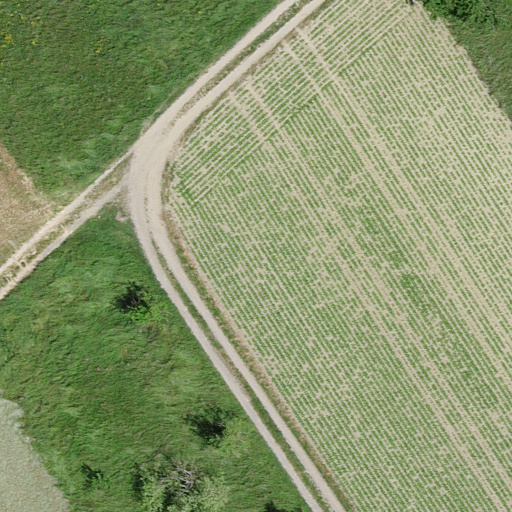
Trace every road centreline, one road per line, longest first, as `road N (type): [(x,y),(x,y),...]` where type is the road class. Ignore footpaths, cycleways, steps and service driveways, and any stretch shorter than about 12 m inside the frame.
road 1 (track): [(145,146),(143,204),(155,250),(327,511)]
road 2 (track): [(304,0),(0,278)]
